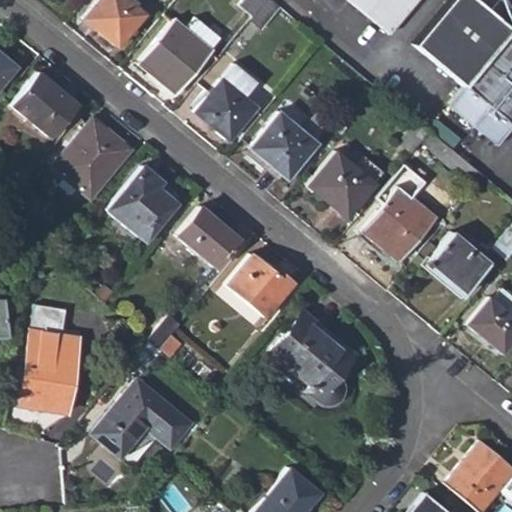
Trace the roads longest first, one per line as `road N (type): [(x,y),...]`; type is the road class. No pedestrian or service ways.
road 1 (residential): [(409,383),(399,346),(369,302),(0,0)]
road 2 (residential): [(358,511),(406,438),(409,383)]
